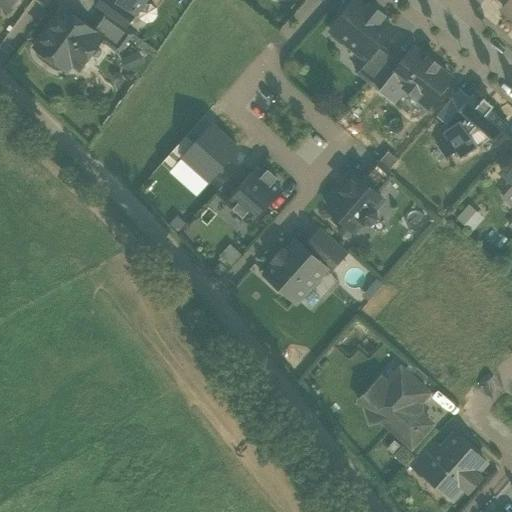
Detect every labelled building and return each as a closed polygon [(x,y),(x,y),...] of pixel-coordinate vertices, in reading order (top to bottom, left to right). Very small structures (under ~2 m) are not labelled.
[(127,29),(137,15),(117,0),(101,0),(97,6),(127,29)] [(148,0),(117,0),(137,15),(148,0)] [(368,9),(356,0),(355,0),(331,31),(333,32),(333,35),(340,41),(343,40),(366,59),(367,60),(379,44),(392,28),(380,19),(383,16),(370,6),(368,9)] [(511,0),(509,0),(503,8),(511,16),(511,0)] [(91,30),(64,10),(37,47),(66,69),(72,62),(80,68),(101,39),(102,38),(91,30)] [(133,34),(104,12),(91,30),(102,38),(101,39),(119,52),(133,34)] [(379,44),(367,60),(366,59),(356,71),(369,82),(392,54),(379,44)] [(427,59),(414,49),(402,62),(391,77),(392,77),(428,107),(451,78),(437,68),(439,66),(428,58),(427,59)] [(392,54),(369,82),(380,91),(392,77),(391,77),(402,62),(392,54)] [(459,88),(436,116),(446,125),(459,110),(470,97),(459,88)] [(451,127),(443,132),(448,140),(438,147),(445,158),(456,151),(461,158),(469,153),(478,146),(477,145),(489,136),(495,141),(503,132),(502,132),(508,125),(505,122),(491,110),(493,107),(484,98),(481,102),(475,97),(472,94),(470,97),(459,110),(467,117),(462,123),(460,120),(451,127)] [(176,154),(210,184),(244,146),(211,115),(176,154)] [(511,159),(501,172),(511,181),(511,159)] [(377,160),(360,179),(378,195),(395,176),(377,160)] [(239,166),(215,193),(226,202),(250,175),(239,166)] [(264,174),(257,168),(250,175),(226,202),(252,224),(282,190),(273,182),(277,178),(268,170),(264,174)] [(355,175),(337,196),(338,197),(328,209),(350,228),(357,221),(362,221),(364,222),(364,223),(370,222),(371,223),(376,217),(375,217),(375,211),(374,210),(383,199),(378,195),(360,179),(355,175)] [(468,203),(457,219),(473,230),(484,214),(468,203)] [(348,252),(321,228),(304,247),(327,268),(326,268),(330,272),(347,253),(348,252)] [(295,242),(286,252),(283,250),(282,251),(274,260),(274,259),(273,261),(276,263),(266,274),(265,275),(296,302),(297,301),(326,268),(327,268),(304,247),(296,240),(295,241),(295,242)] [(401,369),(387,384),(381,378),(366,395),(373,401),(366,408),(366,410),(367,410),(371,422),(381,419),(412,446),(431,424),(419,414),(419,403),(428,393),(401,369)] [(443,448),(423,471),(452,498),(464,485),(469,490),(479,478),(474,474),(484,462),(455,436),(443,448)] [(434,440),(410,466),(419,475),(423,471),(443,448),(434,440)]
